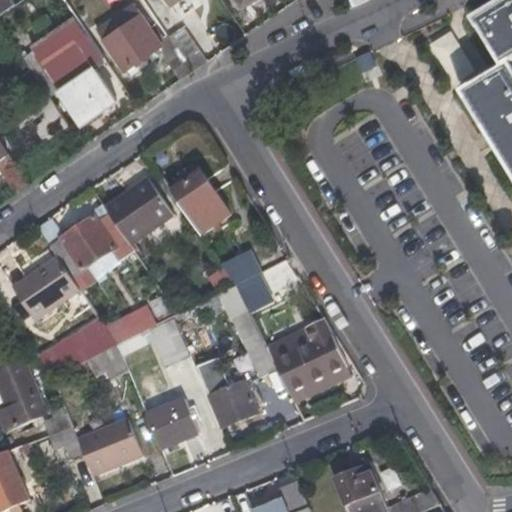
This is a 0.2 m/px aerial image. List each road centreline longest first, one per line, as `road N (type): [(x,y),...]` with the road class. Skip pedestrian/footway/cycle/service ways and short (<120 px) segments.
road 1 (residential): [(215,89),(404,398)]
road 2 (residential): [(134,511),(404,398)]
road 3 (residential): [(0,230),(215,89)]
road 4 (residential): [(215,89),(404,0)]
road 5 (residential): [(404,398),(472,511)]
